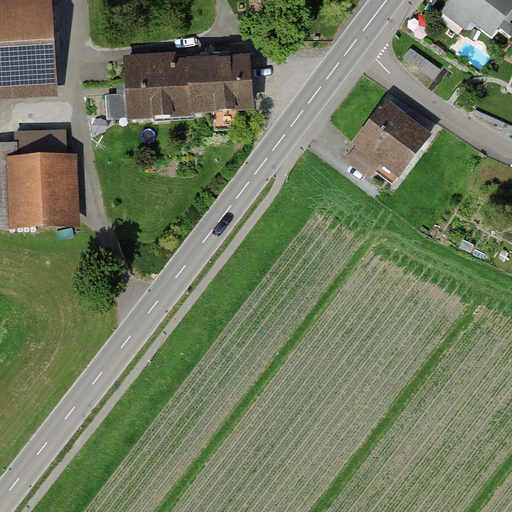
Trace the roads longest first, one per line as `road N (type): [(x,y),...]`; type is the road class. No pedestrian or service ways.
road 1 (tertiary): [(0,504),(356,42)]
road 2 (residential): [(356,42),(424,99),(511,151)]
